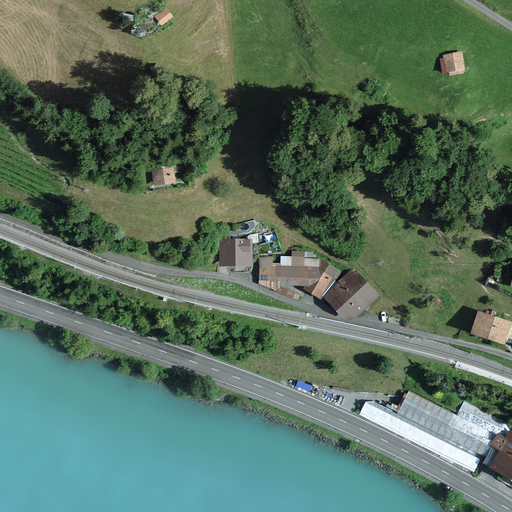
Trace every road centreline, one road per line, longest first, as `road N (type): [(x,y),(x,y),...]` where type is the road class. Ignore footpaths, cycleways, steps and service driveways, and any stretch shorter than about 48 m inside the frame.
road 1 (primary): [(0,295),(304,403),(511,511)]
road 2 (unclassified): [(226,276),(321,313),(511,357)]
road 3 (track): [(0,214),(158,269),(226,276)]
